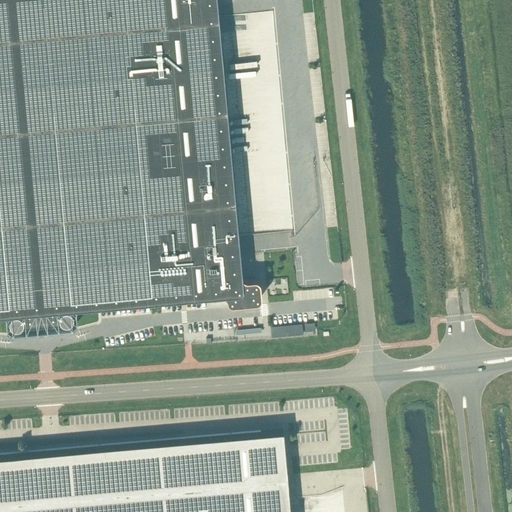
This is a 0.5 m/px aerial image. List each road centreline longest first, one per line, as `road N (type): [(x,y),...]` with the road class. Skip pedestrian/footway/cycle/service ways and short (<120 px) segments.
road 1 (unclassified): [(331,0),(373,374)]
road 2 (unclassified): [(0,400),(373,374)]
road 3 (tertiary): [(418,0),(452,319)]
road 4 (unknown): [(362,276),(320,273),(308,255),(280,0)]
road 5 (tertiary): [(468,318),(433,0)]
road 6 (unclassified): [(487,511),(473,370)]
road 7 (unclassified): [(456,373),(470,511)]
road 8 (unclassified): [(373,374),(388,511)]
